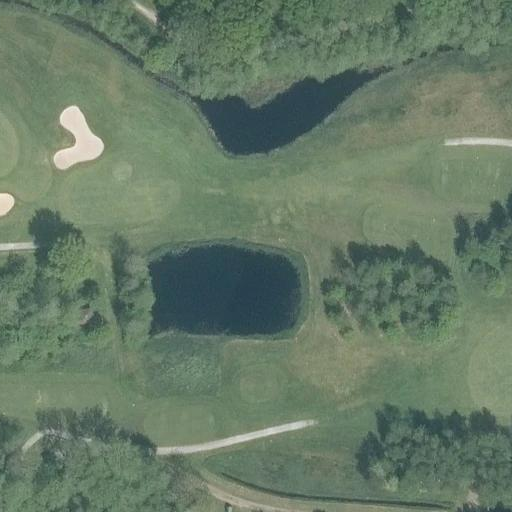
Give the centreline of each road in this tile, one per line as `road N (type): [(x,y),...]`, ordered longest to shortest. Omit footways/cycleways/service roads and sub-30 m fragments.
road 1 (track): [(0,465),(102,447),(148,454),(206,448),(303,426)]
road 2 (track): [(148,454),(223,499),(270,511)]
